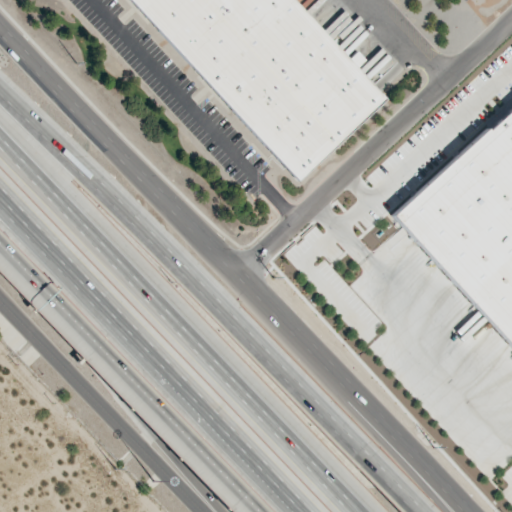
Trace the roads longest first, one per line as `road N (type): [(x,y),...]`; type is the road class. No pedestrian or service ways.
road 1 (secondary): [(461,511),(0,19)]
road 2 (motorway): [(361,461),(0,98)]
road 3 (motorway): [(359,511),(0,147)]
road 4 (motorway): [(0,188),(300,511)]
road 5 (residential): [(237,273),(511,18)]
road 6 (motorway): [(0,243),(249,511)]
road 7 (motorway): [(0,235),(221,511)]
road 8 (motorway): [(440,511),(254,291)]
road 9 (secondary): [(0,309),(201,511)]
